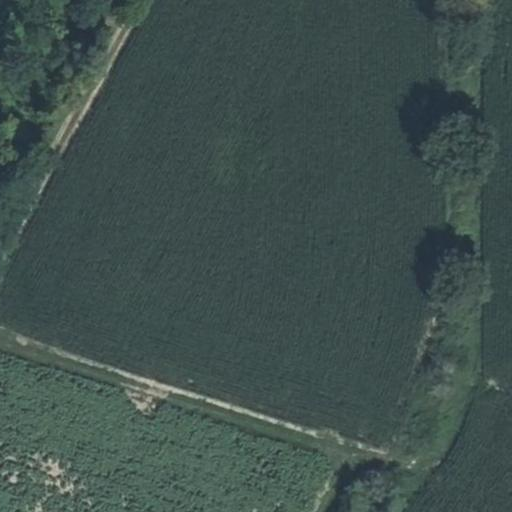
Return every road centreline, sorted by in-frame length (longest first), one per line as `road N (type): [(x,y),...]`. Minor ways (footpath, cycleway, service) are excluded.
road 1 (track): [(375,462),(0,344)]
road 2 (track): [(145,0),(0,272)]
